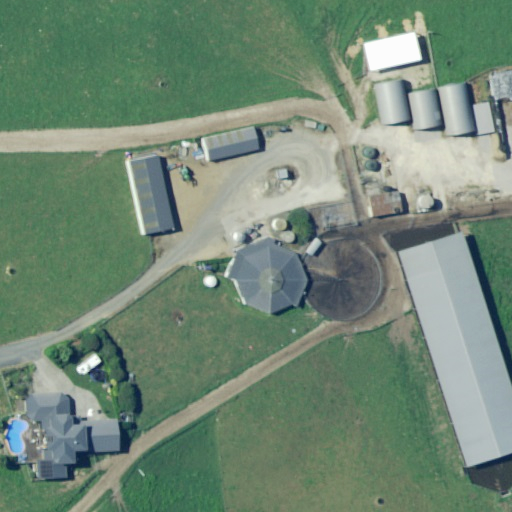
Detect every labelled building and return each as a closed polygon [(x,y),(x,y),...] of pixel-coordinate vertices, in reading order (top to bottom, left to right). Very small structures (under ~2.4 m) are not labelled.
[(405,119),(398,78),(372,83),(379,124),(405,119)] [(468,130),(461,83),(436,86),(444,134),(468,130)] [(436,124),(431,88),(406,92),(411,128),(436,124)] [(490,131),(485,102),(468,105),(474,134),(490,131)] [(254,149),(249,126),(199,137),(204,160),(254,149)] [(169,227),(153,155),(124,162),(140,234),(169,227)] [(397,211),(394,190),(364,196),(367,216),(397,211)] [(389,239),(459,447),(511,429),(511,373),(458,216),(389,239)] [(232,248),(222,275),(223,275),(230,278),(242,303),(265,314),(289,303),(292,307),(295,302),(298,298),(300,293),(301,288),(302,283),(302,277),(301,272),(299,267),(297,262),(294,258),(291,254),(287,251),(282,248),(277,246),(272,244),(264,236),(232,248)] [(78,451),(114,451),(114,420),(77,420),(77,417),(64,417),(64,414),(64,393),(21,393),(21,420),(37,420),(37,447),(43,447),(43,460),(32,460),(32,477),(67,477),(67,464),(67,463),(66,451),(78,451)]
